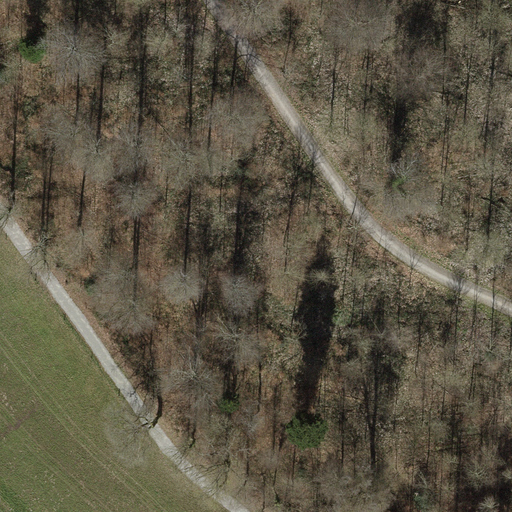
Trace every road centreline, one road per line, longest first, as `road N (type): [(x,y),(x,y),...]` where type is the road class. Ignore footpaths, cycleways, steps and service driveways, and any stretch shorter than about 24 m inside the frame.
road 1 (track): [(213,0),(361,211),(430,270),(511,309)]
road 2 (track): [(0,236),(142,413),(241,511)]
